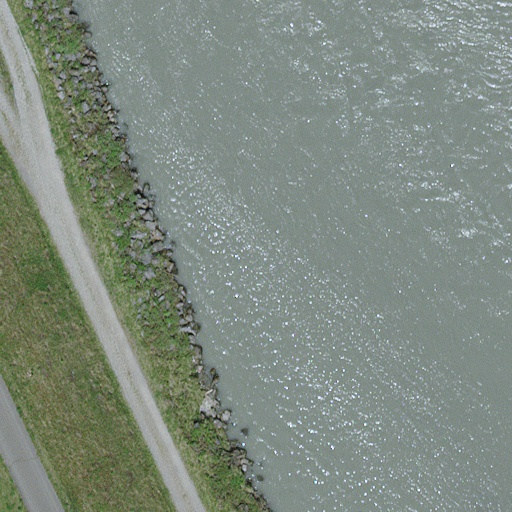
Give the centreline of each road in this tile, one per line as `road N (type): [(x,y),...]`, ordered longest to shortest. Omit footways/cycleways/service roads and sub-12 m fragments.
road 1 (track): [(0,111),(68,227),(0,12)]
road 2 (track): [(68,227),(196,511)]
